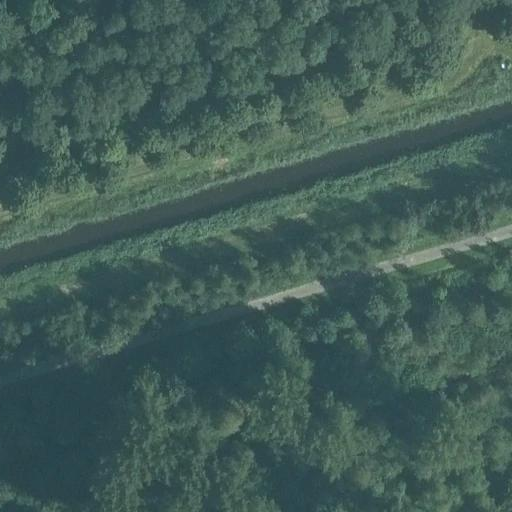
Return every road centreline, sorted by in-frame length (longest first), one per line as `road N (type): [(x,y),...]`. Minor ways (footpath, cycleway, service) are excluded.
road 1 (track): [(467,0),(468,65),(404,96),(0,214)]
road 2 (track): [(0,385),(511,235)]
